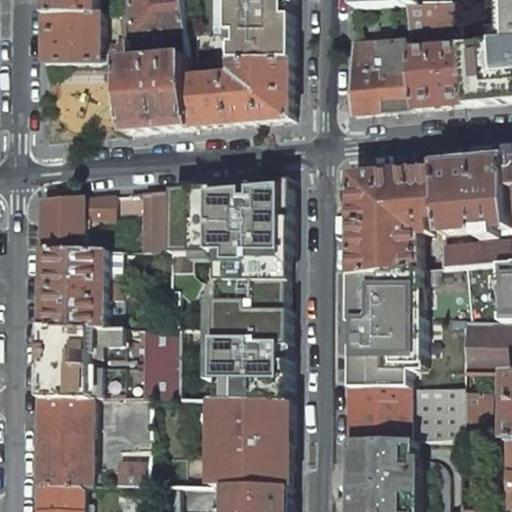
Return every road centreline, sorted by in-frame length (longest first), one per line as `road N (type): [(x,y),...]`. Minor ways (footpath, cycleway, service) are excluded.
road 1 (residential): [(328,150),(325,511)]
road 2 (residential): [(15,511),(18,177)]
road 3 (residential): [(18,177),(328,150)]
road 4 (residential): [(328,150),(511,134)]
road 5 (residential): [(18,177),(22,0)]
road 6 (residential): [(329,0),(328,150)]
